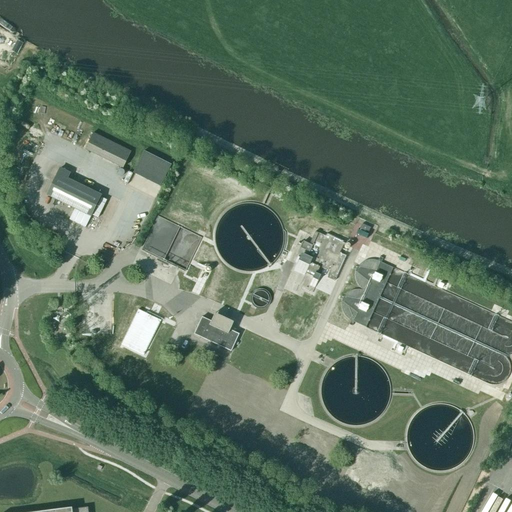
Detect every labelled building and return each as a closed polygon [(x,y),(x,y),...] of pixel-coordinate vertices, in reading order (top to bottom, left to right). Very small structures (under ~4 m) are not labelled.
[(29,30),(0,15),(0,24),(26,38),(29,30)] [(23,44),(17,40),(12,50),(8,48),(5,54),(6,54),(4,57),(1,56),(0,57),(0,66),(9,72),(15,61),(14,60),(17,54),(23,44)] [(130,151),(93,132),(85,148),(123,167),(130,151)] [(160,186),(171,165),(143,151),(133,172),(160,186)] [(47,195),(69,205),(90,216),(100,196),(67,179),(70,173),(60,168),(47,195)] [(157,255),(186,270),(202,238),(175,224),(174,228),(182,232),(180,236),(179,235),(168,256),(163,253),(166,247),(162,245),(157,255)] [(370,228),(362,224),(360,229),(368,233),(370,228)] [(326,237),(315,232),(310,244),(303,241),(300,248),(309,252),(307,256),(302,253),(298,261),(309,266),(305,274),(313,277),(312,278),(318,281),(323,269),(330,272),(327,278),(335,282),(346,256),(339,253),(344,242),(327,234),(326,237)] [(231,351),(239,334),(230,330),(233,322),(215,313),(211,321),(202,317),(194,334),(231,351)] [(258,337),(255,345),(264,348),(267,340),(258,337)] [(277,345),(274,353),(283,356),(286,349),(277,345)] [(486,488),(474,511),(511,511),(511,503),(511,504),(508,511),(500,508),(505,498),(486,488)]
